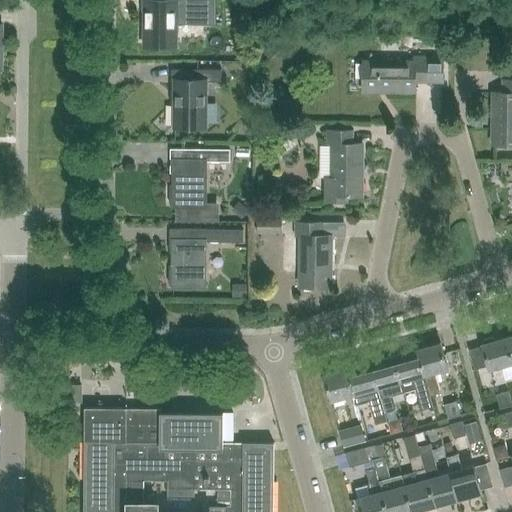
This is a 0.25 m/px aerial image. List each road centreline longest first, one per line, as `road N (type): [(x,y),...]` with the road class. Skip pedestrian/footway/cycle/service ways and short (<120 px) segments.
road 1 (residential): [(382,315),(374,281),(404,134),(457,134),(500,283)]
road 2 (residential): [(107,215),(109,0)]
road 3 (residential): [(20,215),(22,0)]
road 4 (residential): [(315,511),(269,346)]
road 5 (unclassified): [(11,511),(13,345)]
road 6 (residential): [(141,346),(107,215)]
road 7 (residential): [(13,345),(141,346)]
road 8 (residential): [(141,346),(269,346)]
road 9 (residential): [(382,315),(500,283)]
road 10 (unclassified): [(13,345),(13,239),(5,227)]
